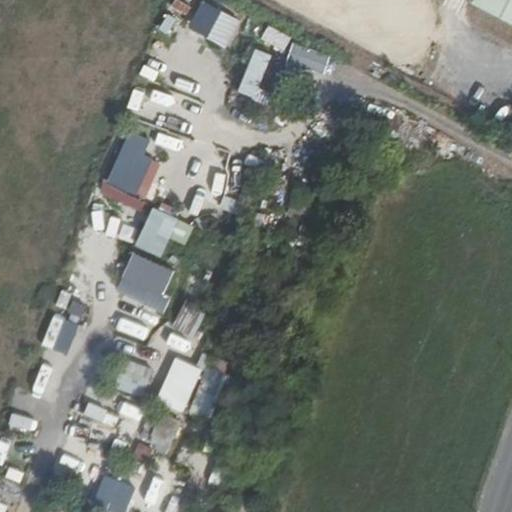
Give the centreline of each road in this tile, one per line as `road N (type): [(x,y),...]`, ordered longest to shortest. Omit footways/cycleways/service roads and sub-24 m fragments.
road 1 (track): [(285,165),(179,117),(24,511)]
road 2 (track): [(511,165),(338,87),(285,165),(255,288)]
